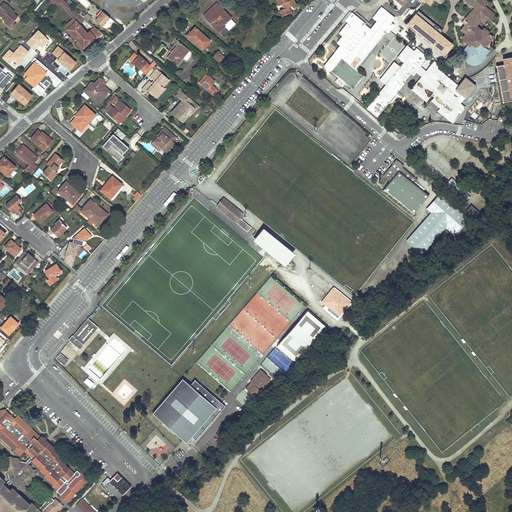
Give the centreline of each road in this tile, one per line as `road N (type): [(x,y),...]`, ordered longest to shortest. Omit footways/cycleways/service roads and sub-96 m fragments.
road 1 (residential): [(38,338),(285,47)]
road 2 (track): [(360,336),(345,363),(234,458),(206,511)]
road 3 (residential): [(293,54),(397,144),(438,127),(486,133)]
road 4 (residential): [(38,338),(20,356),(23,371),(139,486)]
road 5 (track): [(378,179),(379,189),(418,221),(340,318),(346,323)]
road 6 (residential): [(139,486),(144,480),(134,464),(36,364),(38,338)]
road 7 (track): [(353,354),(447,483)]
